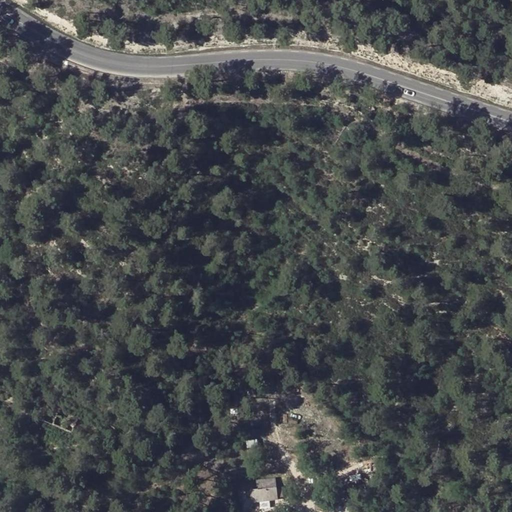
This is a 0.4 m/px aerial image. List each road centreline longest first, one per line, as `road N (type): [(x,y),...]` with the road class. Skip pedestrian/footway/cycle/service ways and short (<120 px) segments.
road 1 (tertiary): [(511,122),(310,65),(110,64),(0,9)]
road 2 (track): [(280,392),(275,425),(320,511)]
